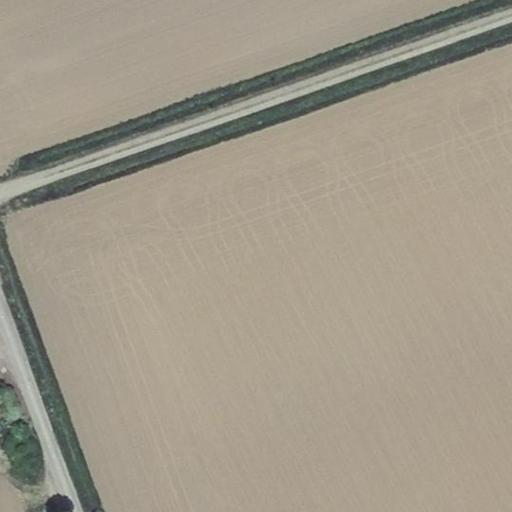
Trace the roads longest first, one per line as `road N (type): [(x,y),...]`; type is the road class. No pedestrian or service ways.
road 1 (unclassified): [(0,195),(511,16)]
road 2 (unclassified): [(0,318),(72,511)]
